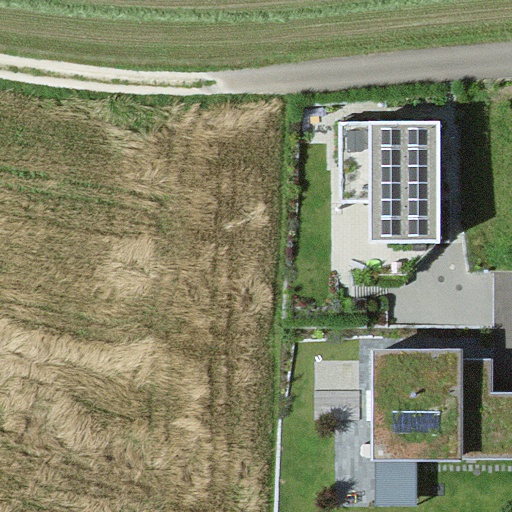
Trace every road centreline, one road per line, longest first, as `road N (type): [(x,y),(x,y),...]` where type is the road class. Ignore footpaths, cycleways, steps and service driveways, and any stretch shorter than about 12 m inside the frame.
road 1 (track): [(279,88),(134,94),(0,66)]
road 2 (residential): [(511,67),(279,88)]
